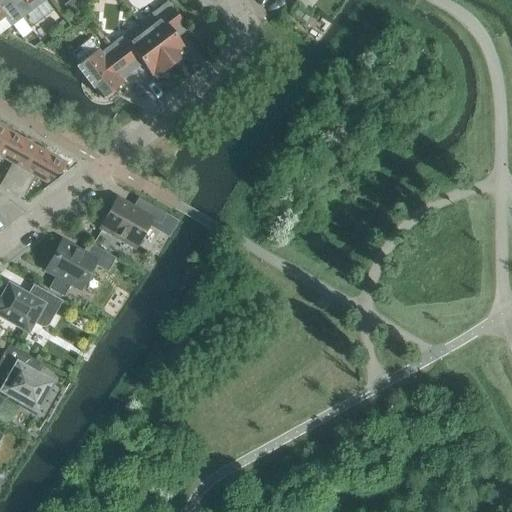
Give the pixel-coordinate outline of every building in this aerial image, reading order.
[(10,26),(21,18),(7,0),(0,0),(0,20),(4,17),(10,26)] [(7,0),(21,18),(44,0),(7,0)] [(167,2),(138,23),(171,66),(188,53),(171,31),(182,23),(167,2)] [(138,23),(111,44),(127,65),(137,58),(151,76),(153,75),(155,78),(171,66),(138,23)] [(102,99),(123,83),(116,74),(127,65),(111,44),(100,53),(97,50),(76,66),(102,99)] [(0,125),(0,144),(8,131),(0,125)] [(0,156),(11,163),(0,183),(0,185),(11,192),(36,147),(8,131),(0,144),(0,156)] [(22,199),(35,177),(49,185),(61,176),(61,175),(59,174),(65,163),(36,147),(11,192),(22,199)] [(131,208),(116,199),(100,227),(135,247),(150,220),(159,225),(165,214),(137,198),(131,208)] [(60,241),(45,269),(58,277),(55,282),(52,280),(48,288),(62,296),(70,283),(79,288),(92,264),(105,271),(113,257),(84,241),(78,251),(60,241)] [(0,317),(26,332),(32,322),(40,326),(44,326),(48,322),(60,301),(32,285),(27,295),(7,285),(0,297),(0,317)] [(8,345),(1,357),(0,358),(0,375),(7,379),(0,390),(0,391),(19,402),(17,406),(31,413),(40,398),(38,397),(47,381),(33,373),(39,363),(8,345)]
